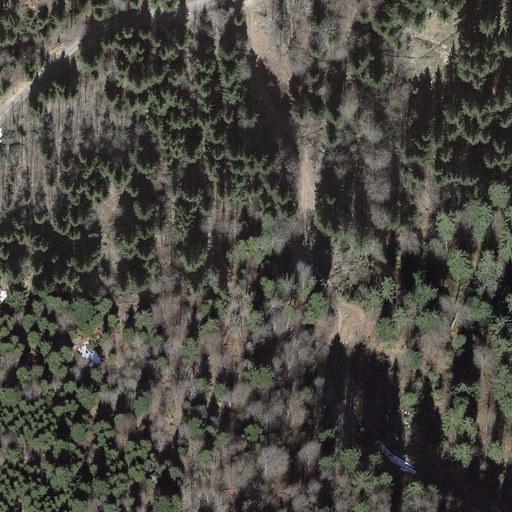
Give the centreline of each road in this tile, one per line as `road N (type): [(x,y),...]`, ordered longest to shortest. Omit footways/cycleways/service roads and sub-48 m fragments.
road 1 (track): [(249,0),(257,87),(300,146),(310,261),(339,322),(331,365),(340,394),(403,463),(488,511)]
road 2 (track): [(0,120),(99,28),(207,0)]
